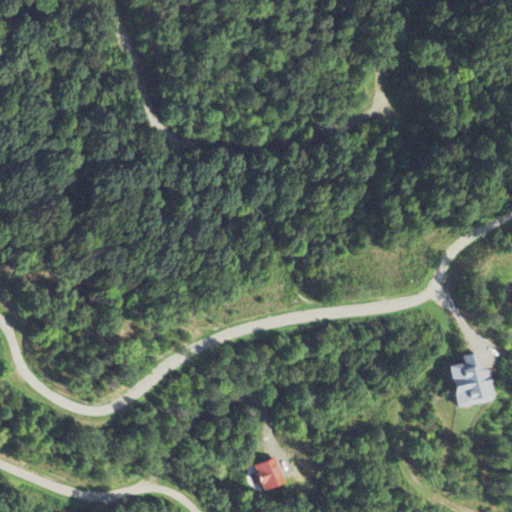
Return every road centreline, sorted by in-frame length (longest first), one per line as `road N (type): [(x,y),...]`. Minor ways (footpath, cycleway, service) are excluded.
road 1 (residential): [(0,320),(36,383),(69,404),(98,409),(227,331),(414,298),(457,244),(511,214)]
road 2 (residential): [(199,511),(170,490),(72,490),(0,462)]
